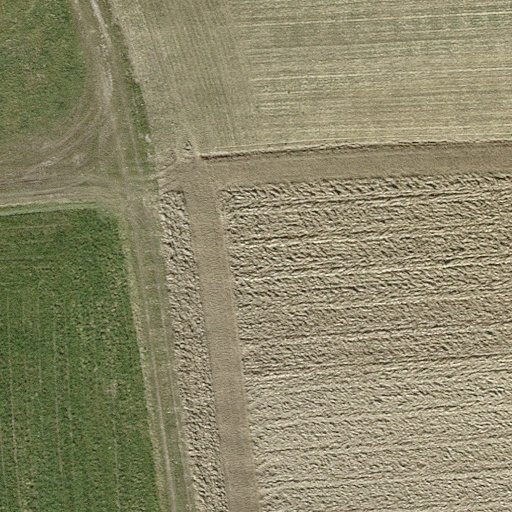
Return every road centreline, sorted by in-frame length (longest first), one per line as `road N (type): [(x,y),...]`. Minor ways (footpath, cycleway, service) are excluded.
road 1 (track): [(101,0),(134,150)]
road 2 (track): [(0,162),(134,150)]
